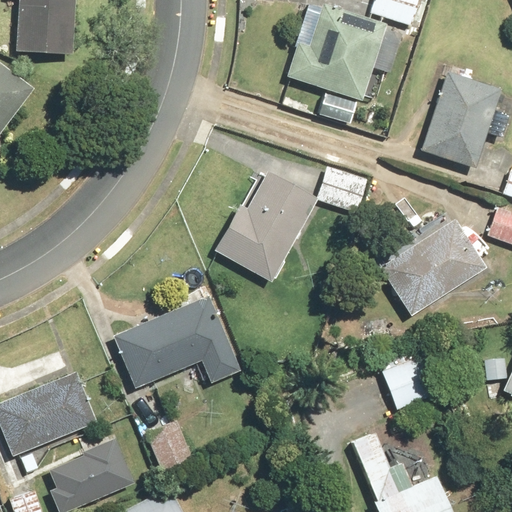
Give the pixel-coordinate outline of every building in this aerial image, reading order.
[(69,56),(72,0),(17,0),(14,53),(69,56)] [(419,0),(373,0),(369,12),(411,28),(419,0)] [(360,101),(384,26),(321,6),(308,47),(292,42),(281,76),(360,101)] [(0,133),(32,91),(0,67),(0,133)] [(500,93),(444,75),(419,152),(475,170),(500,93)] [(325,167),(316,198),(357,210),(366,179),(325,167)] [(511,169),(510,169),(501,192),(511,196),(511,169)] [(268,286),(315,201),(265,174),(244,212),(235,207),(209,253),(268,286)] [(511,212),(496,206),(486,234),(511,244),(511,212)] [(408,319),(484,269),(452,220),(376,270),(408,319)] [(205,299),(111,338),(133,390),(199,363),(208,386),(237,374),(205,299)] [(511,362),(498,394),(511,400),(511,362)] [(425,370),(387,382),(396,411),(435,399),(425,370)] [(0,403),(0,435),(9,458),(92,424),(72,375),(0,403)] [(176,419),(144,433),(161,472),(192,458),(176,419)] [(374,436),(351,445),(376,511),(448,511),(435,478),(410,488),(400,463),(387,468),(374,436)] [(47,487),(57,511),(133,478),(116,439),(48,469),(55,484),(47,487)] [(184,511),(169,482),(117,509),(118,511),(184,511)] [(41,511),(33,489),(7,498),(12,511),(41,511)]
